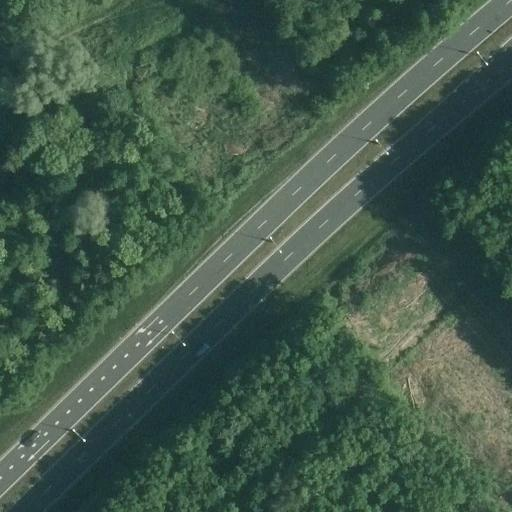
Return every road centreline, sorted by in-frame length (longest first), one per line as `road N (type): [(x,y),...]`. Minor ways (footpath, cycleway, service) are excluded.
road 1 (secondary): [(511,1),(339,152),(0,483)]
road 2 (secondary): [(26,511),(369,183),(511,62)]
